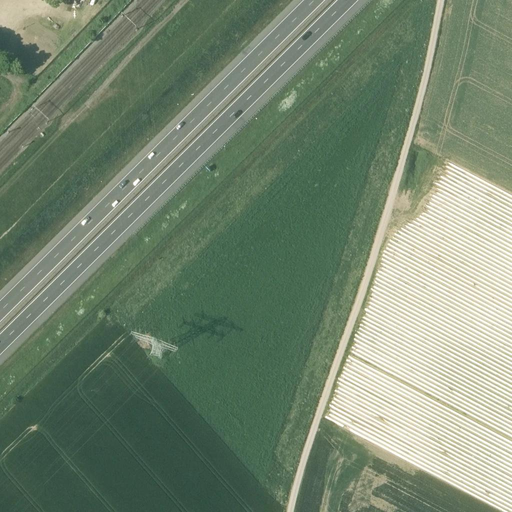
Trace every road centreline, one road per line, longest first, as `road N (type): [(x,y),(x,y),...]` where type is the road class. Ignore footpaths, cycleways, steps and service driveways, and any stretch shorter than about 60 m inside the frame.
road 1 (track): [(289,511),(425,83),(440,0)]
road 2 (motorway): [(0,351),(354,0)]
road 3 (motorway): [(316,0),(0,313)]
road 4 (track): [(9,183),(187,0)]
